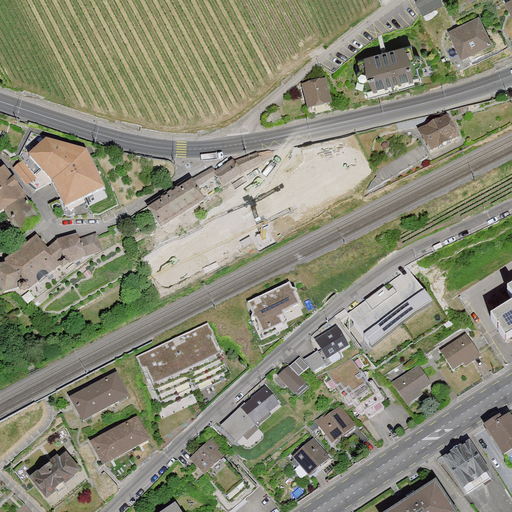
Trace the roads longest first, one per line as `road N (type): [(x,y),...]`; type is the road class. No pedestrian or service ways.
road 1 (residential): [(511,205),(408,255),(335,310),(113,511)]
road 2 (secondary): [(511,75),(245,143)]
road 3 (residential): [(213,147),(171,188),(86,229),(55,222),(0,160)]
road 4 (secondary): [(213,147),(143,145),(0,102)]
road 5 (residential): [(245,143),(261,108),(403,0)]
road 6 (primary): [(339,498),(511,386)]
